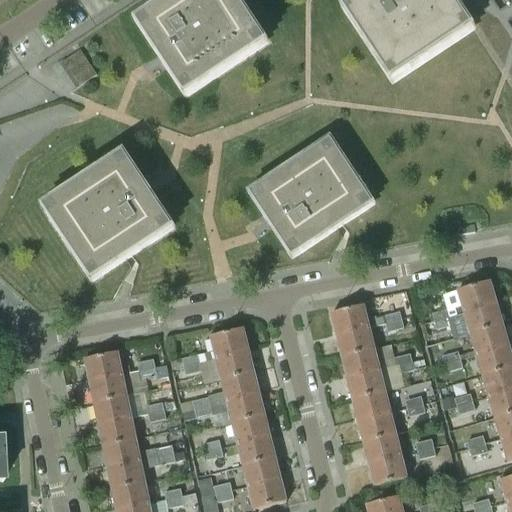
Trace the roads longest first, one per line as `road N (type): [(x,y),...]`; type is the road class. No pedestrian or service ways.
road 1 (residential): [(28,346),(276,295)]
road 2 (residential): [(276,295),(511,250)]
road 3 (residential): [(276,295),(327,511)]
road 4 (residential): [(60,511),(28,346)]
